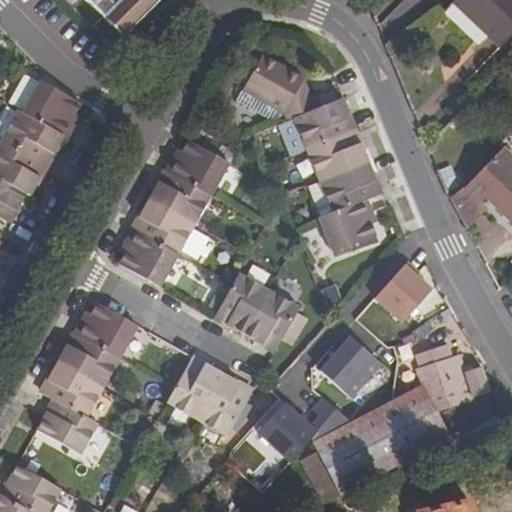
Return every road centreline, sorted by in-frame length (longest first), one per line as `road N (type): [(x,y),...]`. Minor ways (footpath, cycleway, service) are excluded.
road 1 (residential): [(511,361),(448,245),(370,59),(320,10),(281,0)]
road 2 (residential): [(0,405),(154,123)]
road 3 (residential): [(118,102),(0,317)]
road 4 (residential): [(118,102),(66,75),(0,6)]
road 5 (residential): [(154,123),(220,0)]
